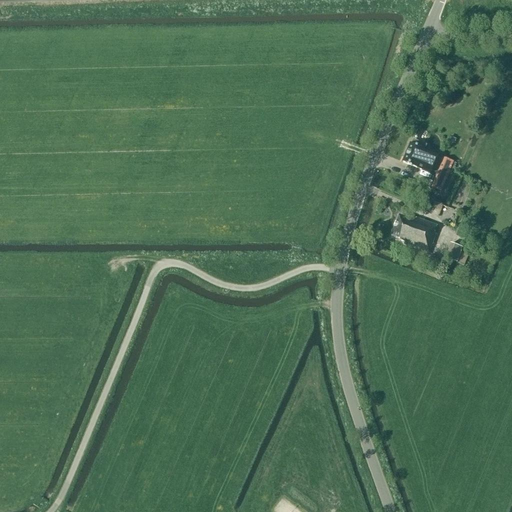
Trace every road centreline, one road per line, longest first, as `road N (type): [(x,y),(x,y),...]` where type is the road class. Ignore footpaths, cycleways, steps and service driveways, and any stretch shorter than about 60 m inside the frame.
road 1 (unclassified): [(49,511),(156,267),(182,264),(241,288),(312,267),(339,269)]
road 2 (tertiary): [(391,511),(346,383),(339,269)]
road 3 (tertiary): [(339,269),(370,166),(424,37)]
